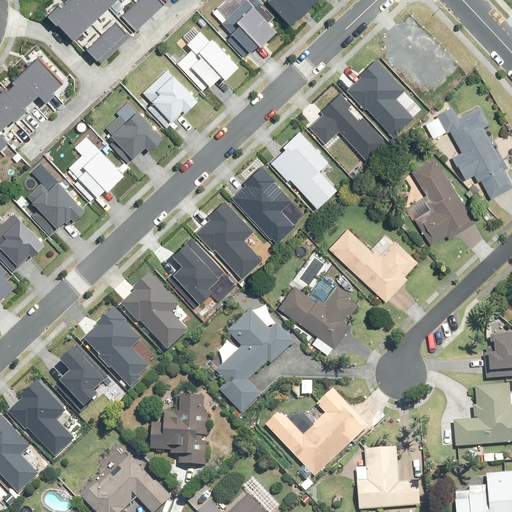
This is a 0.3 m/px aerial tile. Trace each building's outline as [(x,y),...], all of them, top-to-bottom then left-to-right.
[(75,37),(92,21),(72,0),(65,0),(52,13),(75,37)] [(72,0),(92,21),(109,5),(104,0),(72,0)] [(152,15),(138,0),(136,0),(123,13),(137,28),(152,15)] [(166,1),(165,0),(138,0),(152,15),(166,1)] [(243,0),(222,21),(229,29),(225,33),(245,54),(255,44),(260,49),(277,32),(246,0),(243,0)] [(302,18),(284,0),(268,0),(265,3),(291,29),(302,18)] [(313,8),(305,0),(284,0),(302,18),(313,8)] [(132,33),(117,18),(103,31),(117,47),(132,33)] [(209,38),(199,28),(183,43),(189,49),(177,61),(206,91),(218,79),(222,83),(240,65),(212,36),(209,38)] [(117,47),(103,31),(88,45),(102,60),(117,47)] [(39,54),(20,72),(39,93),(46,100),(55,92),(53,90),(63,80),(39,54)] [(364,74),(349,88),(394,136),(415,116),(396,96),(406,87),(376,56),(361,70),(364,74)] [(150,104),(168,123),(184,108),(187,111),(199,99),(169,66),(143,89),(154,101),(150,104)] [(39,93),(20,72),(14,77),(16,80),(9,87),(25,105),(39,93)] [(25,105),(9,87),(7,85),(0,91),(0,105),(12,118),(13,120),(27,107),(25,105)] [(364,114),(360,118),(351,109),(356,104),(341,89),(322,107),(325,110),(310,124),(326,141),(340,127),(369,157),(388,139),(364,114)] [(457,103),(437,114),(445,130),(449,128),(461,150),(455,154),(468,179),(479,174),(490,196),(511,184),(511,172),(491,131),(497,128),(485,104),(463,116),(457,103)] [(0,128),(12,118),(0,105),(0,128)] [(113,134),(105,140),(122,159),(127,154),(131,159),(145,147),(149,152),(163,140),(135,108),(126,117),(119,110),(104,123),(113,134)] [(284,147),(270,160),(288,179),(291,176),(318,204),(335,188),(318,170),(329,159),(300,128),(282,145),(284,147)] [(76,179),(95,198),(102,191),(106,195),(125,176),(92,142),(69,165),(79,176),(76,179)] [(477,220),(437,155),(411,170),(426,194),(409,205),(434,246),(477,220)] [(232,196),(278,241),(298,221),(281,205),(292,194),(260,162),(242,180),(245,183),(232,196)] [(34,212),(51,231),(54,228),(56,230),(73,215),(75,218),(86,209),(59,179),(47,189),(40,181),(28,192),(34,198),(31,202),(37,209),(34,212)] [(198,230),(244,276),(264,255),(247,239),(258,228),(226,196),(208,214),(211,217),(198,230)] [(0,252),(13,266),(29,252),(34,259),(47,247),(12,210),(0,220),(0,252)] [(350,224),(330,246),(388,300),(424,261),(388,229),(373,245),(350,224)] [(174,272),(199,300),(213,288),(210,284),(227,269),(195,233),(175,251),(185,262),(174,272)] [(0,299),(16,286),(1,270),(6,266),(0,259),(0,299)] [(136,287),(121,301),(138,319),(140,317),(168,346),(187,328),(172,311),(181,303),(150,270),(134,285),(136,287)] [(299,279),(279,306),(317,335),(313,341),(331,355),(370,304),(339,281),(325,299),(299,279)] [(220,388),(244,412),(266,391),(255,379),(297,340),(259,301),(229,330),(243,344),(217,369),(228,380),(220,388)] [(97,324),(85,335),(131,384),(142,374),(139,371),(147,363),(130,345),(140,336),(124,320),(127,317),(114,304),(95,322),(97,324)] [(511,330),(486,332),(489,375),(511,373),(511,330)] [(60,377),(85,405),(100,391),(96,387),(112,373),(80,338),(60,356),(70,368),(60,377)] [(31,425),(56,453),(75,436),(57,416),(66,408),(39,378),(21,394),(24,398),(8,411),(26,430),(31,425)] [(455,417),(456,443),(511,441),(511,406),(511,381),(475,382),(476,416),(455,417)] [(365,425),(345,404),(330,389),(314,404),(316,406),(322,413),(301,433),(286,417),(283,414),(279,418),(274,413),(263,424),(312,476),(354,436),(365,425)] [(199,410),(199,402),(200,398),(175,396),(174,411),(161,411),(161,412),(158,422),(148,422),(146,449),(167,450),(167,454),(176,454),(175,463),(199,465),(202,465),(202,463),(203,439),(203,434),(204,416),(199,410)] [(230,415),(234,419),(238,414),(234,410),(230,415)] [(0,467),(19,488),(37,471),(19,451),(28,443),(1,413),(0,413),(0,467)] [(214,452),(225,461),(236,447),(226,439),(224,443),(222,442),(214,452)] [(359,476),(360,506),(424,505),(423,481),(401,481),(400,443),(368,444),(369,476),(359,476)] [(148,511),(150,511),(166,498),(127,455),(121,461),(119,463),(95,484),(94,483),(81,494),(79,496),(93,511),(117,511),(128,502),(134,496),(148,511)] [(457,484),(457,511),(511,511),(511,468),(488,470),(488,483),(457,484)] [(241,486),(265,511),(267,511),(275,505),(249,478),(241,486)] [(299,485),(304,491),(312,484),(307,478),(299,485)] [(260,511),(244,494),(225,511),(216,511),(206,501),(195,511),(194,511),(260,511)] [(299,500),(304,506),(310,501),(304,495),(299,500)] [(330,503),(335,505),(338,502),(338,497),(333,496),(330,498),(330,503)]
